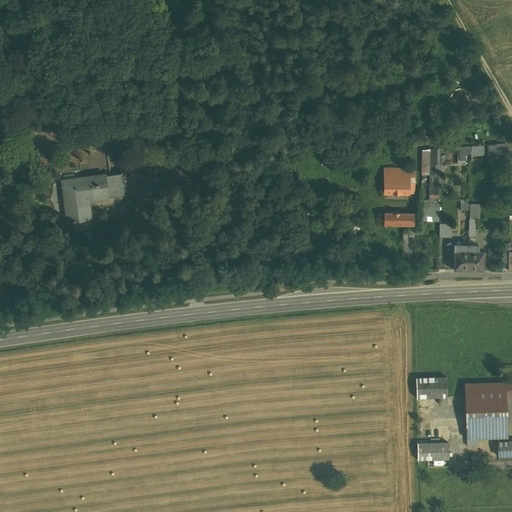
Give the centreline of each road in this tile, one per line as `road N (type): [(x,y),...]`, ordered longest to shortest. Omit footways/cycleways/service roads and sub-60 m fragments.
road 1 (secondary): [(511,291),(354,297),(0,339)]
road 2 (track): [(447,0),(511,109)]
road 3 (track): [(431,417),(458,416),(460,455),(471,465),(511,465)]
